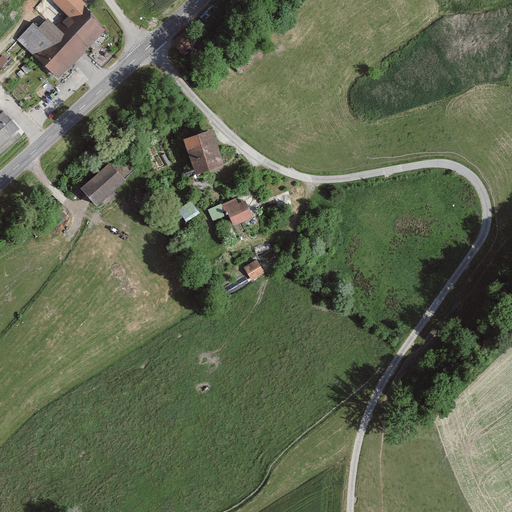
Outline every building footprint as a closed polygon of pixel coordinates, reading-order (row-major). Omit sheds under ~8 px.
[(33,20),(12,40),(57,86),(115,29),(86,0),(55,0),(70,15),(58,28),(47,17),(39,26),(33,20)] [(3,109),(0,110),(0,143),(19,127),(3,109)] [(214,126),(184,136),(194,170),(225,160),(214,126)] [(108,154),(78,178),(96,201),(127,177),(108,154)] [(244,195),(224,202),(232,224),(252,217),(244,195)] [(178,208),(186,220),(200,211),(191,199),(178,208)] [(258,257),(244,264),(251,279),(265,272),(258,257)]
